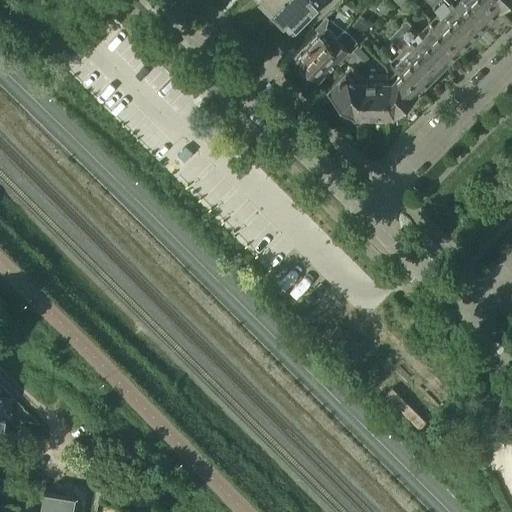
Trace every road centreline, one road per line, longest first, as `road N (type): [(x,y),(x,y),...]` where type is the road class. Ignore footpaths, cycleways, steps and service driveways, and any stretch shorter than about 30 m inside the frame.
road 1 (residential): [(362,208),(151,0)]
road 2 (residential): [(511,62),(362,208)]
road 3 (residential): [(468,317),(362,208)]
